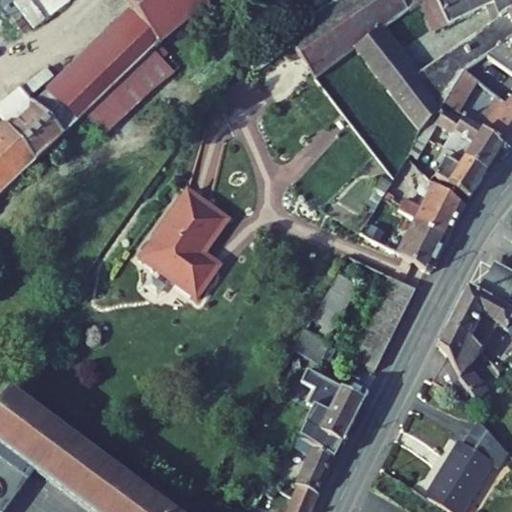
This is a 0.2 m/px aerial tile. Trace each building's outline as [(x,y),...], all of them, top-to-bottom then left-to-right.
[(31,0),(47,21),(70,4),(67,0),(31,0)] [(159,48),(218,0),(121,0),(131,11),(159,48)] [(283,39),(291,49),(315,81),(355,51),(379,32),(407,12),(399,0),(343,0),(309,21),(283,39)] [(511,0),(424,0),(420,3),(434,34),(487,10),(493,25),(415,78),(379,32),(355,51),(420,133),(430,121),(440,110),(442,106),(461,76),(465,73),(486,59),(511,40),(511,21),(508,14),(511,12),(511,0)] [(35,106),(65,137),(79,125),(60,106),(73,94),(91,113),(109,96),(159,48),(131,11),(35,106)] [(511,21),(511,40),(486,59),(511,77),(511,12),(508,14),(511,21)] [(249,63),(256,75),(291,49),(283,39),(249,63)] [(128,116),(173,76),(161,63),(168,56),(161,50),(110,98),(128,116)] [(442,106),(458,117),(478,84),(465,73),(461,76),(442,106)] [(20,89),(0,105),(0,120),(6,128),(32,103),(20,89)] [(60,106),(79,125),(87,117),(91,113),(73,94),(60,106)] [(89,119),(106,137),(128,116),(110,98),(89,119)] [(475,125),(482,132),(502,149),(507,153),(511,146),(511,99),(507,106),(497,99),(475,125)] [(0,199),(65,137),(35,106),(32,103),(6,128),(0,133),(0,199)] [(440,110),(430,121),(420,133),(418,137),(428,143),(438,126),(452,135),(444,149),(446,151),(444,153),(464,165),(466,162),(486,175),(502,149),(482,132),(475,125),(466,119),(465,121),(458,117),(442,106),(440,110)] [(410,156),(417,160),(428,143),(418,137),(410,156)] [(438,164),(443,167),(435,179),(470,201),(486,175),(466,162),(464,165),(444,153),(438,164)] [(364,206),(374,212),(390,186),(381,180),(364,206)] [(403,203),(398,213),(415,223),(448,241),(466,208),(434,186),(420,213),(403,203)] [(142,261),(197,300),(213,277),(197,265),(204,257),(228,223),(189,195),(142,261)] [(415,223),(398,256),(430,276),(448,241),(415,223)] [(366,237),(380,244),(385,235),(371,227),(366,237)] [(213,277),(220,268),(204,257),(197,265),(213,277)] [(494,267),(479,294),(507,309),(511,311),(511,276),(511,277),(494,267)] [(338,276),(304,333),(324,345),(359,289),(338,276)] [(415,293),(389,280),(383,291),(410,304),(415,293)] [(410,304),(383,291),(378,303),(404,316),(410,304)] [(467,291),(446,332),(470,344),(481,355),(482,356),(498,327),(507,332),(511,340),(511,314),(506,311),(467,291)] [(378,303),(372,314),(398,327),(404,316),(378,303)] [(372,314),(366,326),(392,339),(398,327),(372,314)] [(386,350),(392,339),(366,326),(360,337),(386,350)] [(478,405),(488,393),(470,370),(481,355),(470,344),(446,332),(437,348),(449,358),(460,378),(459,379),(469,393),(478,405)] [(294,350),(320,365),(329,348),(324,345),(304,333),(294,350)] [(360,337),(354,348),(380,362),(386,350),(360,337)] [(375,373),(380,362),(354,348),(349,359),(375,373)] [(432,383),(464,403),(469,393),(459,379),(460,378),(449,358),(432,383)] [(299,440),(314,449),(333,462),(364,402),(307,373),(302,384),(316,391),(308,406),(313,409),(304,427),(306,428),(299,440)] [(0,415),(0,451),(81,511),(164,511),(15,396),(0,415)] [(427,499),(448,511),(462,511),(491,466),(499,471),(508,456),(478,425),(464,448),(460,446),(427,499)] [(299,440),(293,448),(310,458),(314,449),(299,440)] [(291,504),(311,511),(333,462),(314,449),(310,458),(295,489),(297,490),(293,501),(291,504)]
